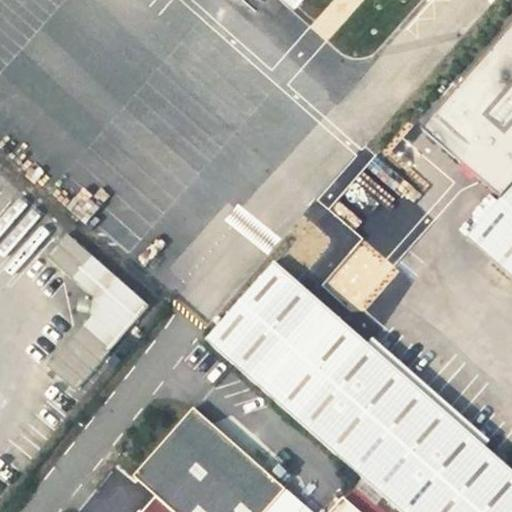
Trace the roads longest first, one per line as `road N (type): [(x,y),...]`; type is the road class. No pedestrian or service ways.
road 1 (unclassified): [(40,511),(192,317)]
road 2 (unknown): [(356,128),(218,0)]
